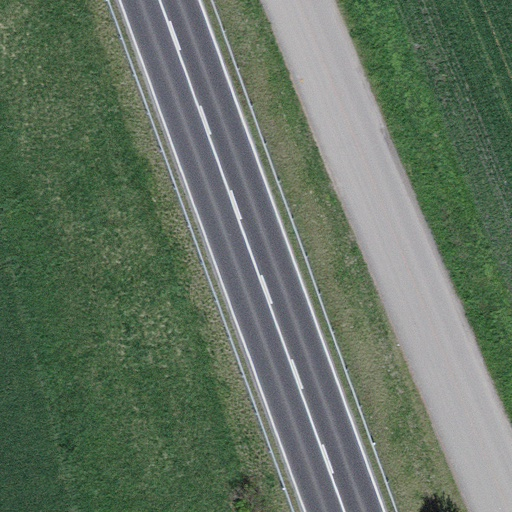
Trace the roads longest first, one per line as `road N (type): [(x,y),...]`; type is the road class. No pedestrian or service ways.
road 1 (unclassified): [(298,0),(508,511)]
road 2 (primary): [(343,511),(158,0)]
